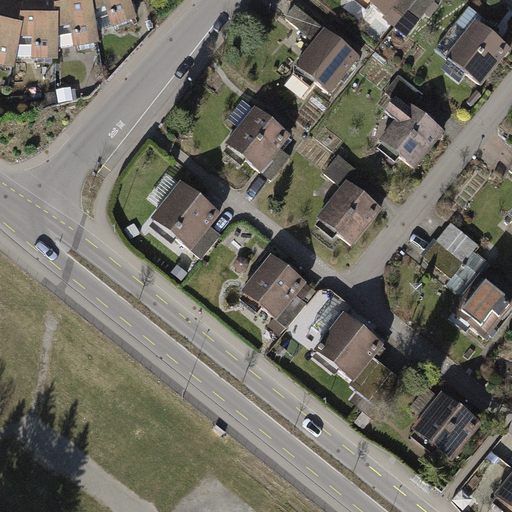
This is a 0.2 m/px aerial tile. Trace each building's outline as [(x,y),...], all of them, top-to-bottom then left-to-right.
[(57,67),(57,56),(53,0),(23,0),(23,8),(16,66),(57,67)] [(101,47),(99,36),(90,0),(53,0),(57,56),(101,47)] [(142,21),(132,0),(90,0),(99,36),(142,21)] [(407,0),(355,0),(388,25),(407,0)] [(0,69),(15,74),(16,66),(23,8),(0,3),(0,69)] [(511,52),(511,50),(474,24),(446,64),(484,91),(511,52)] [(362,59),(323,29),(291,70),(330,100),(362,59)] [(410,104),(377,146),(415,176),(448,134),(410,104)] [(295,138),(256,108),(223,150),(262,179),(295,138)] [(223,217),(180,184),(150,224),(192,256),(223,217)] [(351,185),(315,227),(350,256),(385,213),(351,185)] [(480,247),(452,225),(422,262),(449,285),(480,247)] [(311,285),(273,255),(241,297),(279,326),(311,285)] [(511,318),(511,296),(481,271),(446,314),(488,348),(511,318)] [(389,349),(346,315),(314,357),(357,390),(389,349)] [(480,428),(440,399),(412,437),(452,467),(480,428)] [(511,511),(511,477),(491,505),(500,511),(511,511)]
